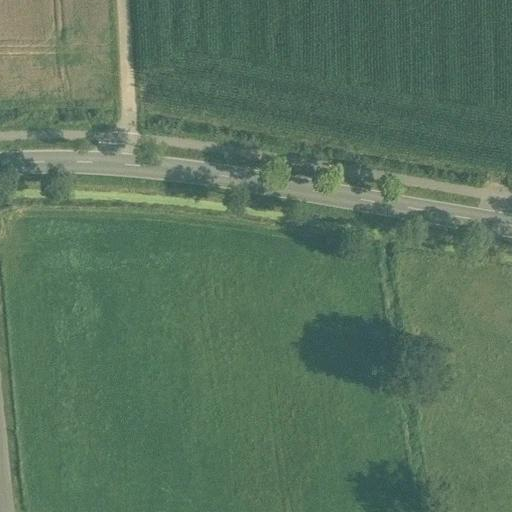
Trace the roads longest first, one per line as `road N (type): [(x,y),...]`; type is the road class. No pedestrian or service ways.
road 1 (tertiary): [(511,226),(186,170),(0,166)]
road 2 (track): [(122,0),(125,138)]
